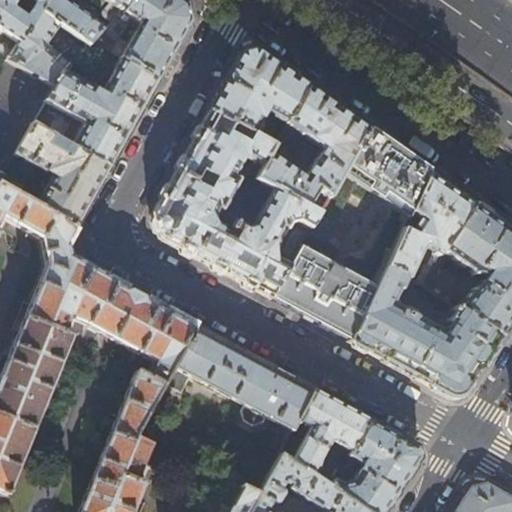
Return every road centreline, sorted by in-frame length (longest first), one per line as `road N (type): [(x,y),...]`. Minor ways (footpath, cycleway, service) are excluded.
road 1 (residential): [(461,440),(99,240),(233,0)]
road 2 (residential): [(233,0),(511,193)]
road 3 (residential): [(341,0),(511,120)]
